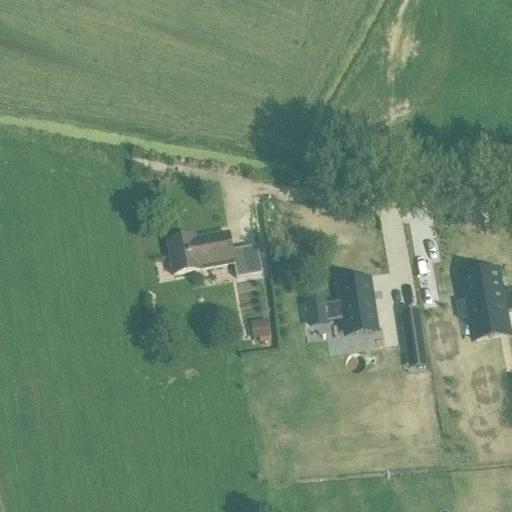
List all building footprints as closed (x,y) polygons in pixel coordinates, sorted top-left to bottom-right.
[(257,247),(232,252),(229,235),(195,241),(195,237),(168,242),(174,276),(201,272),(200,268),(233,262),(236,279),(262,275),(257,247)] [(503,315),(511,313),(511,293),(500,296),(496,272),(463,278),(467,302),(459,304),(462,322),(470,321),(474,342),(507,336),(503,315)] [(324,303),(307,306),(310,327),(327,325),(326,322),(343,320),(346,336),(376,332),(369,281),(338,286),(341,303),(324,306),(324,303)] [(418,311),(401,313),(406,353),(424,351),(418,311)] [(253,340),(269,338),(267,321),(251,323),(253,340)]
